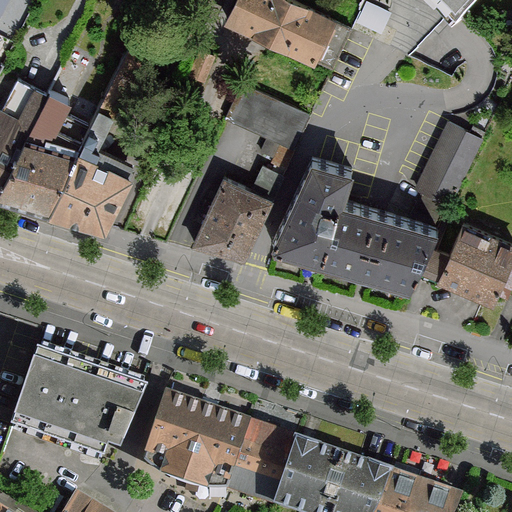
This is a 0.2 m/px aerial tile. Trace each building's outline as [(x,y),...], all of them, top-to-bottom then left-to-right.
[(0,0),(0,16),(8,0),(0,0)] [(314,56),(332,64),(350,26),(334,19),(335,16),(300,0),(234,0),(225,19),(312,60),(314,56)] [(372,0),(365,0),(356,19),(381,32),(392,10),(372,0)] [(441,0),(451,9),(454,6),(459,0),(441,0)] [(136,30),(77,145),(47,210),(103,227),(134,162),(94,146),(152,37),(136,30)] [(216,54),(200,48),(190,74),(206,81),(216,54)] [(3,103),(0,101),(0,196),(2,198),(27,131),(48,137),(88,64),(65,52),(47,87),(34,81),(18,111),(3,103)] [(295,147),(311,112),(240,82),(225,115),(267,134),(295,147)] [(422,168),(414,185),(421,189),(410,219),(437,228),(446,199),(453,202),(485,135),(447,117),(446,119),(441,129),(437,139),(432,149),(427,159),(422,168)] [(48,137),(27,131),(2,198),(47,210),(77,145),(48,137)] [(286,167),(295,147),(267,134),(260,148),(273,154),(270,160),(286,167)] [(319,159),(311,157),(272,237),(275,245),(278,246),(308,255),(315,256),(322,259),(357,268),(366,271),(374,273),(407,282),(416,265),(435,243),(437,228),(410,219),(344,199),(346,192),(349,181),(353,169),(341,166),(329,162),(319,159)] [(252,186),(223,172),(191,239),(245,255),(284,173),(262,163),(252,186)] [(440,275),(439,278),(485,297),(493,300),(497,291),(509,296),(510,293),(511,287),(511,239),(461,219),(448,250),(435,243),(416,265),(429,270),(440,275)] [(142,380),(37,344),(34,352),(30,364),(26,376),(22,387),(18,399),(14,411),(12,418),(103,449),(106,438),(121,442),(142,380)] [(167,390),(147,446),(145,456),(159,467),(200,482),(226,483),(252,417),(167,390)] [(298,433),(252,417),(226,483),(265,497),(274,500),(298,433)] [(369,511),(389,464),(298,433),(274,500),(312,511),(369,511)] [(389,464),(369,511),(449,511),(454,504),(462,490),(450,486),(389,464)] [(114,511),(77,489),(62,511),(114,511)] [(14,511),(0,503),(0,511),(14,511)]
